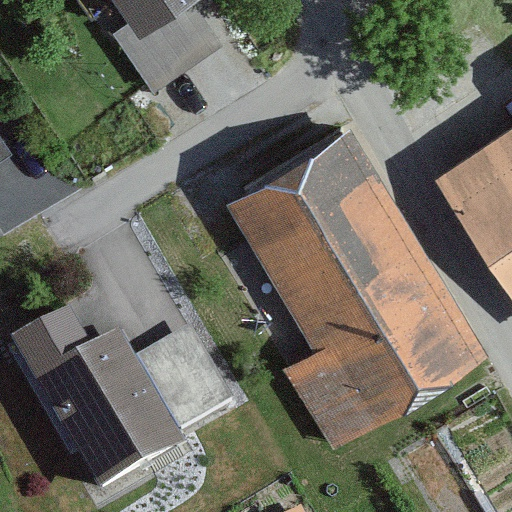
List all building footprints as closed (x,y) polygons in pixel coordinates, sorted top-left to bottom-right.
[(158,0),(113,0),(127,21),(158,0)] [(511,116),(425,174),(511,305),(511,116)] [(479,351),(336,126),(219,200),(310,342),(278,362),(331,445),(479,351)] [(0,210),(10,226),(57,197),(24,144),(0,158),(0,210)] [(125,364),(109,337),(28,384),(93,496),(178,447),(170,434),(224,404),(182,332),(125,364)]
